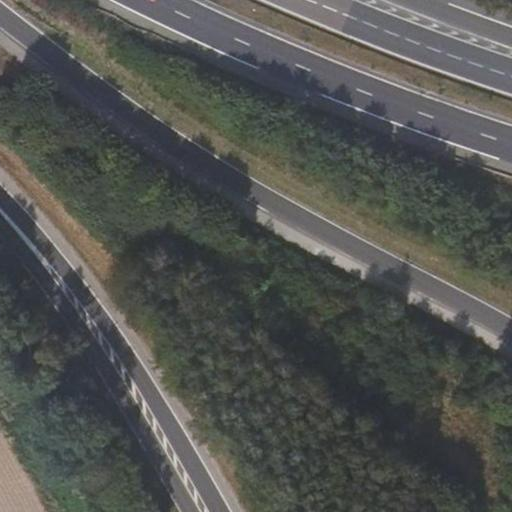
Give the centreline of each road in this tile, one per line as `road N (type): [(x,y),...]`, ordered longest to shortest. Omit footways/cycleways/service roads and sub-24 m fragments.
road 1 (trunk): [(0,13),(220,172),(511,332)]
road 2 (trunk): [(148,0),(417,111),(511,140)]
road 3 (tertiary): [(223,511),(130,366),(0,209)]
road 4 (tertiary): [(0,212),(106,367),(190,511)]
road 5 (trunk): [(511,75),(308,0)]
